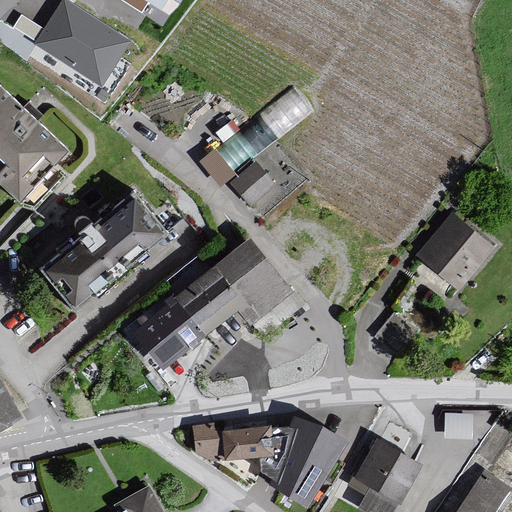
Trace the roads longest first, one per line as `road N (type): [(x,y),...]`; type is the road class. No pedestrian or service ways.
road 1 (residential): [(146,419),(326,393),(511,391)]
road 2 (residential): [(146,419),(159,441),(259,511)]
